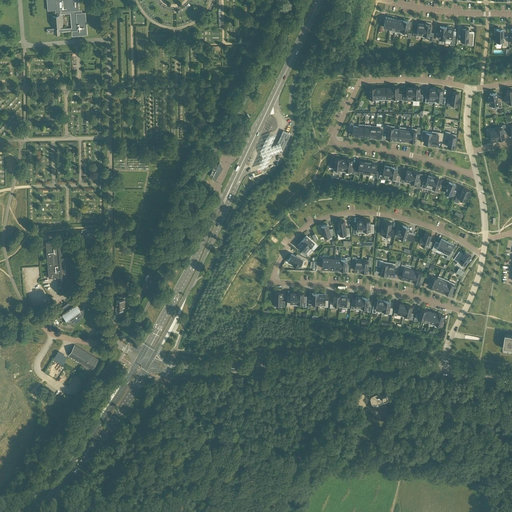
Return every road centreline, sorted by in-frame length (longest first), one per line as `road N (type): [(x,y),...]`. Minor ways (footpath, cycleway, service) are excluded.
road 1 (residential): [(483,253),(420,223),(355,212),(300,230),(275,269),(275,282),(371,288),(463,312)]
road 2 (residential): [(477,176),(333,140),(360,81),(470,88)]
road 3 (residential): [(368,360),(193,370),(151,361)]
road 4 (primary): [(151,361),(200,269),(237,172)]
road 5 (primary): [(237,172),(140,356)]
road 6 (primary): [(237,172),(319,0)]
road 7 (primary): [(140,356),(31,511)]
road 8 (primary): [(38,511),(151,361)]
road 9 (residential): [(278,511),(368,360)]
road 10 (track): [(310,462),(461,469),(480,477)]
road 11 (unclassified): [(0,322),(26,308),(54,335),(115,342)]
road 12 (residential): [(511,13),(384,0)]
